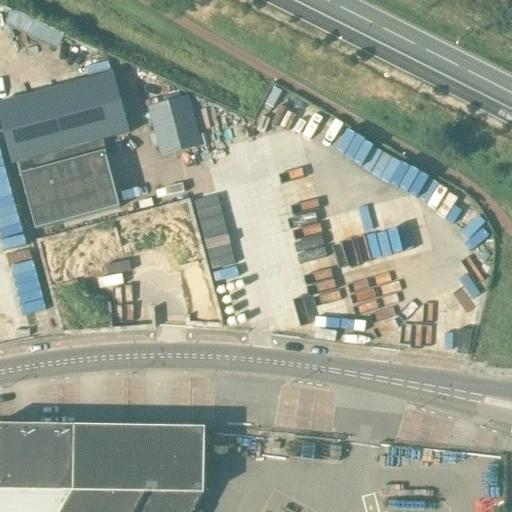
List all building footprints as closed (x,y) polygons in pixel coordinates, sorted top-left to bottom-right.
[(0,105),(0,125),(10,165),(17,163),(21,177),(22,177),(106,154),(103,140),(129,133),(113,74),(0,105)] [(161,156),(201,145),(188,97),(148,108),(161,156)] [(36,230),(120,208),(106,154),(22,177),(36,230)] [(0,511),(194,511),(196,508),(203,511),(209,500),(203,497),(204,431),(75,427),(0,426),(0,511)] [(270,451),(279,452),(279,444),(271,444),(270,451)]
